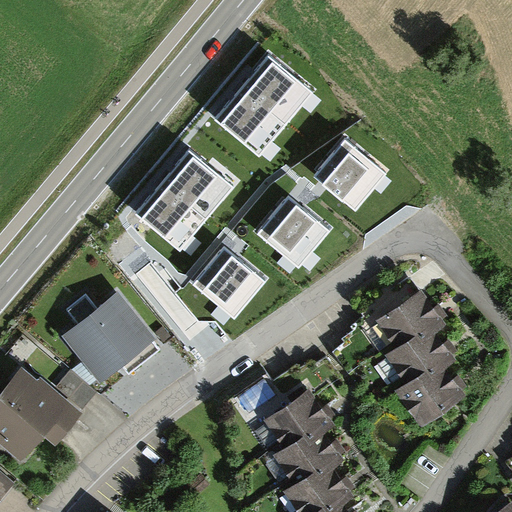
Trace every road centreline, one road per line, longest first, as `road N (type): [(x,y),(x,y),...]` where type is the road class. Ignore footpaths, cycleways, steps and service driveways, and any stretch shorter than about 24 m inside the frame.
road 1 (residential): [(53,511),(119,444),(393,246),(413,240),(440,248),(511,330)]
road 2 (tertiary): [(242,0),(0,292)]
road 3 (residential): [(511,391),(424,511)]
